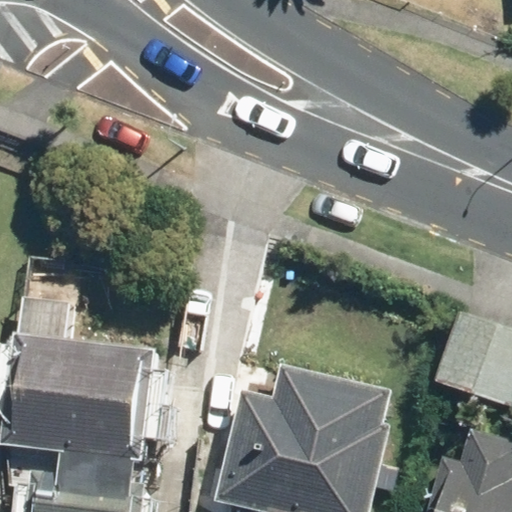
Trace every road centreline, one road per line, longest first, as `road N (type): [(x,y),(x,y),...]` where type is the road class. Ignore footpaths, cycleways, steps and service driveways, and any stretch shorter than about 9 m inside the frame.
road 1 (primary): [(511,197),(222,107),(86,0)]
road 2 (primary): [(203,0),(511,178)]
